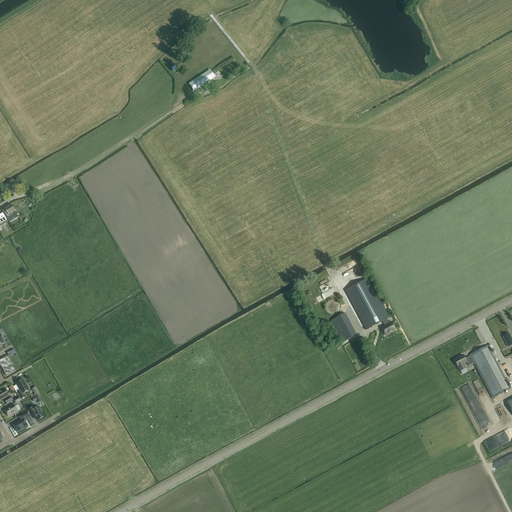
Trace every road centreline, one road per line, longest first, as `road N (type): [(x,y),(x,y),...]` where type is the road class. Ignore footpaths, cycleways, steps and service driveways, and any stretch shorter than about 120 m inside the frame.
road 1 (tertiary): [(123,511),(511,301)]
road 2 (track): [(0,206),(74,172),(171,108)]
